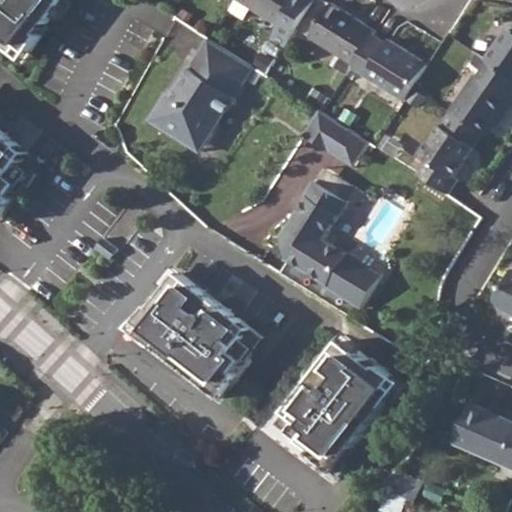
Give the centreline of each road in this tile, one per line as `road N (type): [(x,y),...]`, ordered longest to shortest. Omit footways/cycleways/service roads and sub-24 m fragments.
road 1 (tertiary): [(0,310),(219,511)]
road 2 (residential): [(511,223),(466,291),(469,347),(511,365)]
